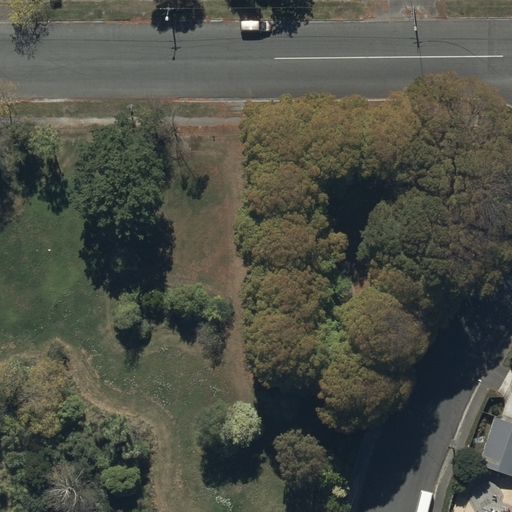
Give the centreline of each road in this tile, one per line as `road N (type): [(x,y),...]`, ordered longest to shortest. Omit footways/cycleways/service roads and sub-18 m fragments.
road 1 (residential): [(511,56),(0,61)]
road 2 (residential): [(511,258),(430,405),(397,511)]
